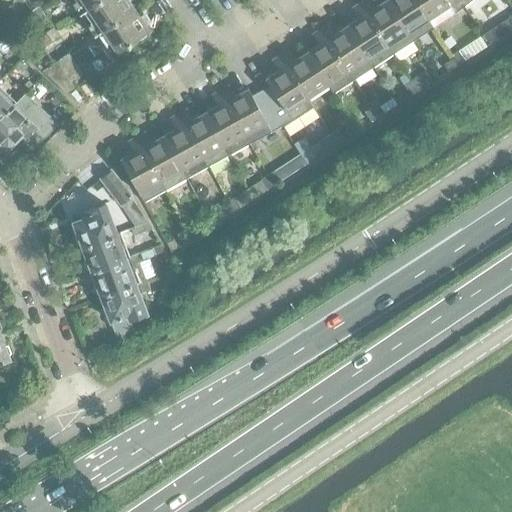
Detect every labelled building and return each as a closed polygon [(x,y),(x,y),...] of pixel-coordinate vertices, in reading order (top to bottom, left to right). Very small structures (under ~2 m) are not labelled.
[(70,0),(80,14),(100,0),(70,0)] [(95,36),(134,9),(128,0),(100,0),(80,14),(95,36)] [(393,53),(414,40),(387,0),(386,0),(374,8),(371,3),(363,8),(393,53)] [(433,27),(428,19),(415,0),(387,0),(414,40),(433,27)] [(454,14),(466,5),(462,0),(415,0),(428,19),(449,6),(454,14)] [(31,11),(38,21),(47,16),(40,6),(31,11)] [(373,67),(393,53),(363,8),(356,13),(359,18),(346,26),(373,67)] [(134,9),(95,36),(110,58),(149,31),(134,9)] [(353,80),(373,67),(346,26),(334,34),(331,29),(323,34),(348,71),(353,80)] [(46,32),(53,43),(61,37),(54,27),(46,32)] [(328,85),(348,71),(323,34),(315,39),(319,44),(306,52),(328,85)] [(458,65),(465,60),(458,50),(451,55),(453,58),(458,65)] [(307,98),(328,85),(306,52),(294,60),(291,55),(283,60),(307,98)] [(76,87),(77,86),(73,82),(84,75),(69,53),(57,61),(73,83),(76,87)] [(448,71),(458,65),(453,58),(443,65),(448,71)] [(287,111),(307,98),(283,60),(275,66),(278,70),(265,79),(270,85),(261,90),(281,126),(292,120),(287,111)] [(76,87),(73,83),(57,61),(43,71),(66,93),(76,87)] [(418,91),(431,82),(425,72),(412,81),(418,91)] [(411,95),(418,91),(412,81),(404,85),(411,95)] [(0,118),(15,103),(17,100),(0,84),(0,118)] [(281,126),(261,90),(252,95),(248,89),(234,96),(231,91),(223,96),(245,135),(250,143),(281,126)] [(224,146),(245,135),(223,96),(215,100),(218,105),(205,112),(224,146)] [(29,136),(38,125),(15,103),(0,118),(0,141),(7,148),(24,132),(29,136)] [(377,117),(384,113),(377,103),(371,107),(377,117)] [(371,122),(377,117),(371,107),(364,112),(371,122)] [(229,155),(224,146),(205,112),(192,119),(189,114),(181,119),(208,167),(229,155)] [(187,178),(208,167),(181,119),(173,123),(176,128),(164,135),(182,169),(187,178)] [(337,143),(344,139),(338,129),(331,133),(337,143)] [(331,148),(337,143),(331,133),(324,138),(331,148)] [(161,181),(182,169),(164,135),(150,143),(147,138),(139,142),(161,181)] [(166,190),(161,181),(139,142),(131,147),(134,152),(120,159),(144,202),(166,190)] [(112,170),(101,179),(122,205),(132,197),(112,170)] [(274,185),(281,181),(274,171),(267,175),(274,185)] [(267,189),(274,185),(267,175),(261,179),(267,189)] [(234,211),(240,207),(234,197),(227,201),(234,211)] [(227,216),(234,211),(227,201),(220,206),(227,216)] [(82,246),(117,233),(105,203),(92,208),(94,214),(73,222),(77,232),(74,236),(78,244),(82,246)] [(146,233),(153,229),(149,221),(132,228),(135,236),(145,231),(146,233)] [(193,238),(200,234),(193,223),(187,228),(193,238)] [(187,242),(193,238),(187,228),(180,232),(187,242)] [(92,270),(129,256),(120,232),(117,233),(82,246),(86,257),(84,261),(86,268),(91,269),(92,270)] [(144,260),(155,256),(153,248),(141,253),(144,260)] [(137,253),(129,256),(92,270),(96,280),(93,285),(96,292),(100,293),(101,294),(138,281),(146,278),(137,253)] [(129,320),(147,313),(138,292),(142,291),(138,281),(101,294),(105,305),(102,309),(105,317),(109,318),(110,320),(127,314),(129,320)] [(0,361),(9,358),(8,356),(11,352),(9,345),(4,343),(0,333),(0,361)]
